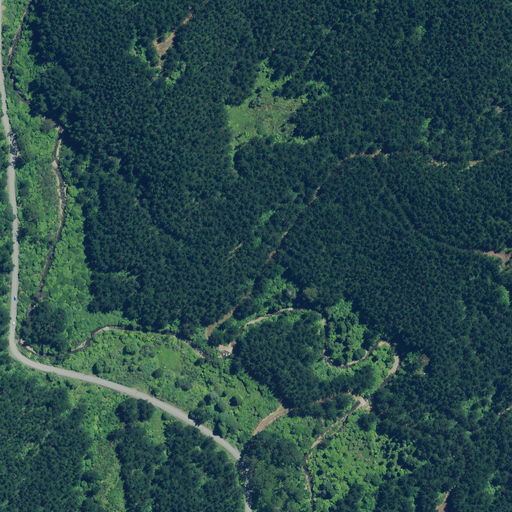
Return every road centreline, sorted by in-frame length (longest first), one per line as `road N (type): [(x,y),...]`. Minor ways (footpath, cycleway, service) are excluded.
road 1 (tertiary): [(0,74),(14,154),(13,349),(32,363),(155,401),(214,435),(244,465),(248,511)]
road 2 (track): [(240,457),(283,395),(208,332),(241,303),(335,168),(356,153),(418,151),(475,162),(511,148)]
